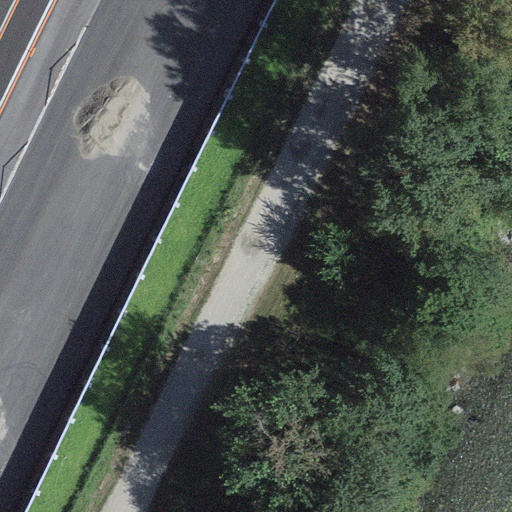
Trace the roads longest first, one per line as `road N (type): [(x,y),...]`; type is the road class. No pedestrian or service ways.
road 1 (track): [(384,0),(110,511)]
road 2 (motorway): [(0,338),(166,0)]
